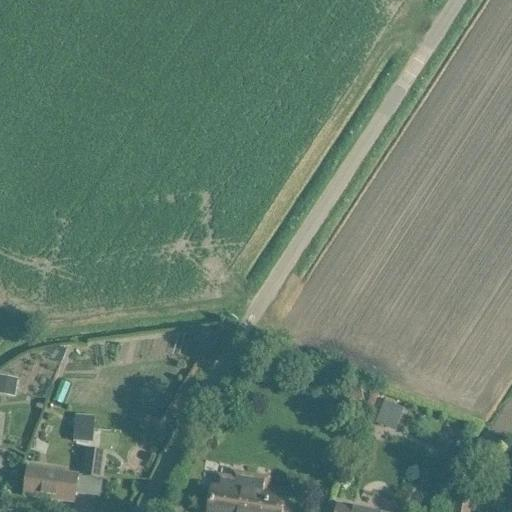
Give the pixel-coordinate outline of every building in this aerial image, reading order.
[(74,374),(67,393),(76,397),(84,377),(74,374)] [(18,381),(0,377),(0,396),(15,400),(18,381)] [(367,419),(359,388),(342,392),(349,423),(367,419)] [(405,421),(412,399),(400,395),(392,417),(405,421)] [(366,421),(363,429),(371,433),(374,425),(383,429),(392,406),(377,401),(369,422),(366,421)] [(75,419),(74,429),(93,431),(94,421),(75,419)] [(84,452),(81,478),(101,480),(104,455),(84,452)] [(28,470),(27,478),(24,498),(74,505),(78,477),(28,470)] [(469,511),(472,493),(458,490),(454,511),(469,511)] [(267,500),(233,494),(213,492),(209,511),(280,511),(283,496),(268,493),(267,500)]
